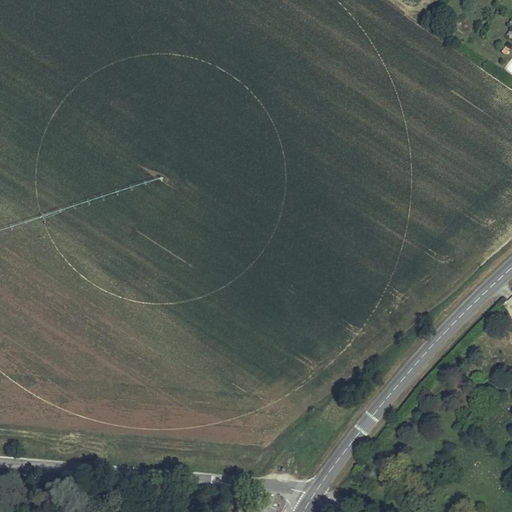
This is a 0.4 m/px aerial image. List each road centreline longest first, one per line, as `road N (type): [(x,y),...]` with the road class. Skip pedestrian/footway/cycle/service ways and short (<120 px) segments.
road 1 (unclassified): [(0,459),(249,478),(313,493)]
road 2 (tertiary): [(313,493),(432,341),(511,267)]
